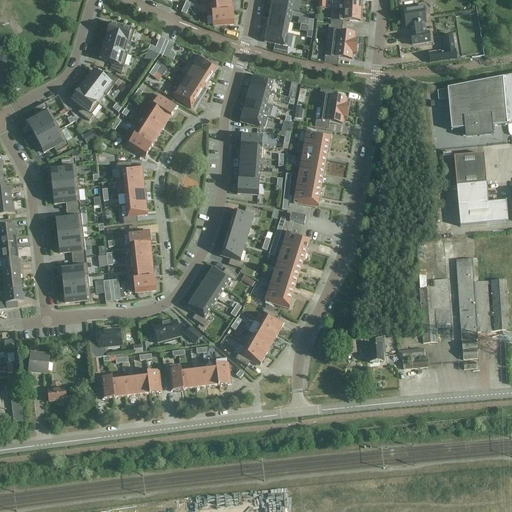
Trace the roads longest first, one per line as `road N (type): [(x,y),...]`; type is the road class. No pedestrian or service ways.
road 1 (residential): [(298,414),(299,361),(349,224),(382,0)]
road 2 (residential): [(0,450),(298,414)]
road 3 (residential): [(225,111),(195,121),(160,168),(166,281),(177,294)]
road 4 (unclassified): [(298,414),(511,394)]
road 5 (residential): [(44,322),(30,186),(0,130)]
road 6 (residential): [(225,111),(218,207),(177,294)]
road 7 (residential): [(94,0),(71,71),(0,114)]
road 8 (residential): [(177,294),(135,315),(44,322)]
